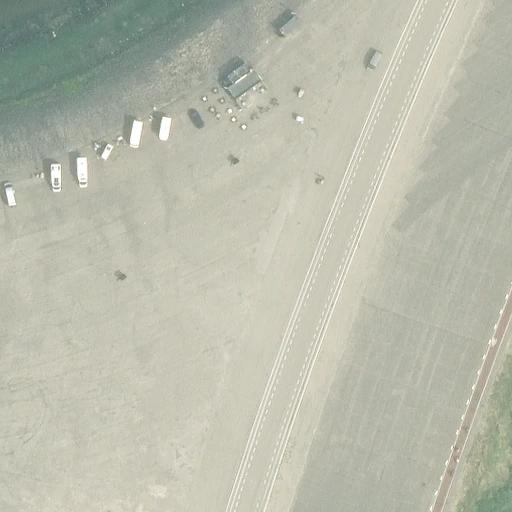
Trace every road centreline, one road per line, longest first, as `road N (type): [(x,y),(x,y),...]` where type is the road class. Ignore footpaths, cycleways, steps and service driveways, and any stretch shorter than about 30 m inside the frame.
road 1 (unclassified): [(244,511),(308,322),(436,0)]
road 2 (unknown): [(401,0),(350,42),(123,170),(0,207)]
